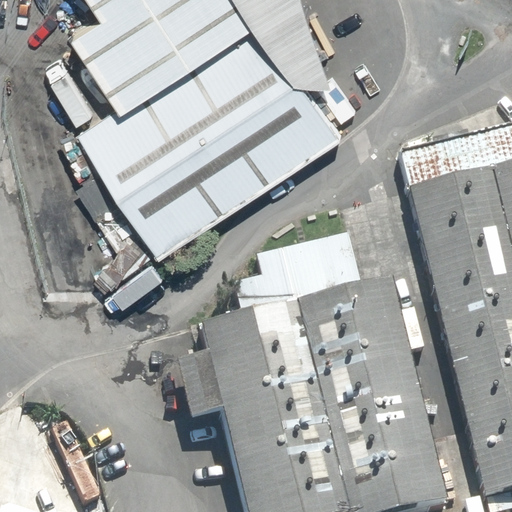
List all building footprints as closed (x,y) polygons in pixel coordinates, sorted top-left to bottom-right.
[(128,109),(269,18),(257,0),(102,0),(110,12),(79,31),(128,109)] [(128,109),(87,135),(163,253),(346,137),(269,18),(128,109)] [(511,494),(511,130),(400,157),(483,501),(511,494)] [(67,159),(44,163),(48,194),(72,191),(67,159)] [(231,283),(241,322),(361,293),(348,238),(255,260),(259,277),(231,283)] [(423,511),(443,507),(391,286),(361,293),(241,322),(199,332),(241,511),(423,511)] [(153,379),(138,387),(166,442),(181,434),(153,379)] [(185,443),(165,447),(174,495),(194,491),(185,443)]
